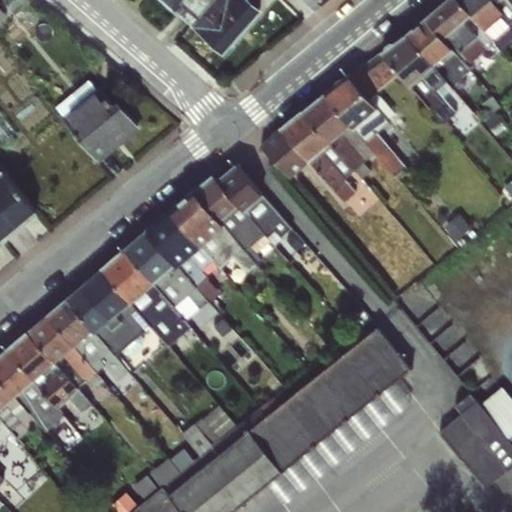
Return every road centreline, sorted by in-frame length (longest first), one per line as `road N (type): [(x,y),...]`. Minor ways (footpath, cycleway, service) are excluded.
road 1 (unknown): [(228,128),(391,316),(428,372),(424,409),(303,511)]
road 2 (residential): [(228,128),(0,316)]
road 3 (residential): [(387,0),(228,128)]
road 4 (residential): [(82,0),(228,128)]
